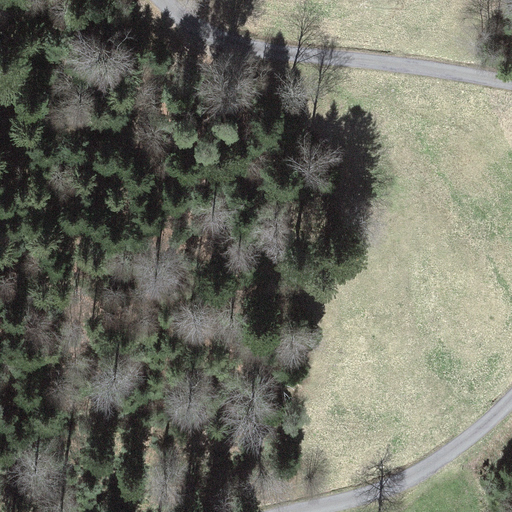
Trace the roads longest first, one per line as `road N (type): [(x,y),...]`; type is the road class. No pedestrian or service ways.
road 1 (unclassified): [(185,0),(212,20),(286,46),(511,79)]
road 2 (unclassified): [(511,387),(429,468),(382,496),(310,511)]
